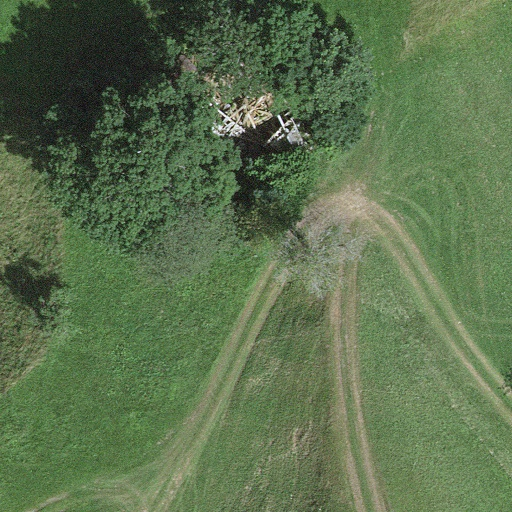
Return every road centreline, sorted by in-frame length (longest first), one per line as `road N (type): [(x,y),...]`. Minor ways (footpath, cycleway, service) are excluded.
road 1 (track): [(370,511),(335,302),(347,221),(323,208),(276,257),(194,434),(125,482),(42,511)]
road 2 (track): [(347,221),(511,419)]
